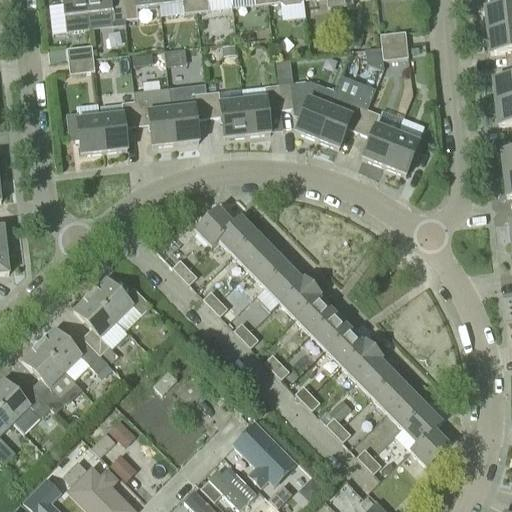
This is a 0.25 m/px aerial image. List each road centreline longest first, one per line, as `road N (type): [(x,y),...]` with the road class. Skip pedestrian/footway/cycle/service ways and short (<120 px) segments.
road 1 (residential): [(362,480),(109,226)]
road 2 (residential): [(425,238),(363,198),(288,176),(225,175),(162,193),(109,226)]
road 3 (residential): [(465,511),(487,449),(489,362),(462,296),(425,238)]
road 4 (residential): [(82,249),(44,205),(21,0)]
road 5 (residential): [(425,238),(450,211),(464,176),(437,0)]
